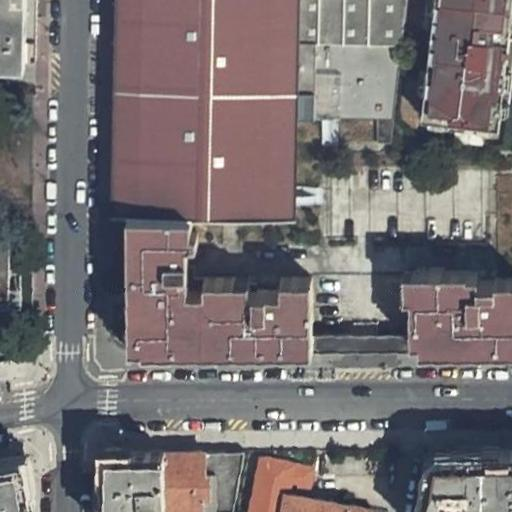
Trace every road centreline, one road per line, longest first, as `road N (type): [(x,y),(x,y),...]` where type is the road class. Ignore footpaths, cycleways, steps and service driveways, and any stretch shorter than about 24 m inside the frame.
road 1 (residential): [(67,402),(76,0)]
road 2 (residential): [(67,402),(412,397)]
